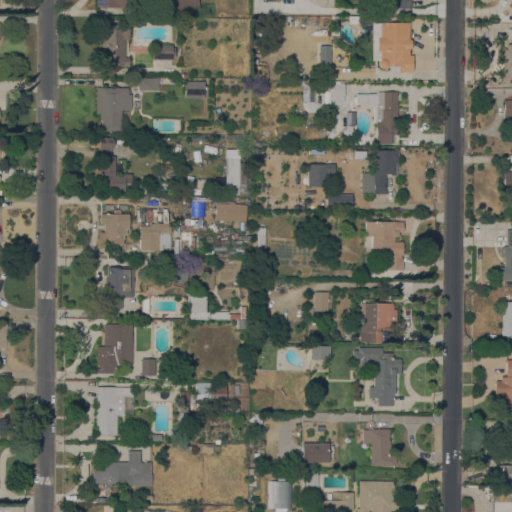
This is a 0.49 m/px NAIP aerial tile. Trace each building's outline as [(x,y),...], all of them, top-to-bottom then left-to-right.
[(198,0),(198,7),(195,7),(195,14),(172,13),(172,0),(198,0)] [(411,0),(411,8),(378,9),(377,0),(411,0)] [(409,39),(411,39),(411,48),(408,48),(408,55),(412,55),(412,72),(398,72),(398,66),(386,66),(384,68),(381,68),(378,65),(377,62),(380,60),(372,60),(372,49),(376,49),(376,39),(372,39),(372,23),(380,23),(380,22),(409,22),(409,39)] [(124,57),(129,57),(128,66),(113,66),(113,75),(102,75),(102,40),(98,40),(98,28),(102,28),(102,25),(117,25),(117,28),(128,29),(128,40),(124,40),(124,57)] [(172,60),(151,60),(151,44),(172,44),(172,60)] [(511,44),(511,82),(503,82),(502,80),(502,77),(503,75),(503,72),(503,56),(502,55),(502,51),(503,51),(503,49),(506,49),(506,44),(511,44)] [(329,65),(318,64),(319,45),(330,45),(329,65)] [(137,90),(138,78),(158,79),(158,90),(137,90)] [(184,81),(203,81),(204,98),(184,98),(184,81)] [(340,105),(330,105),(330,82),(343,82),(343,102),(340,105)] [(120,131),(100,131),(100,120),(99,120),(99,114),(96,114),(96,87),(128,88),(128,94),(131,94),(131,110),(121,110),(120,131)] [(372,122),(372,107),(368,107),(368,105),(355,105),(354,105),(354,97),(355,97),(355,94),(368,94),(368,95),(376,95),(376,92),(396,92),(396,109),(397,109),(397,123),(402,123),(402,134),(390,134),(390,143),(375,143),(375,122),(372,122)] [(510,144),(511,143),(511,99),(502,99),(502,116),(510,116),(510,144)] [(100,150),(98,150),(98,139),(111,139),(111,156),(114,156),(114,175),(119,175),(119,173),(131,173),(131,182),(124,182),(124,191),(113,191),(113,190),(99,190),(100,150)] [(216,147),(215,154),(202,151),(204,144),(216,147)] [(239,149),(239,159),(245,159),(245,192),(224,192),(224,149),(239,149)] [(360,172),(370,172),(370,158),(373,158),(373,149),(393,150),(393,149),(398,149),(398,163),(395,163),(395,175),(390,175),(390,173),(385,173),(385,179),(386,179),(386,194),(373,193),(373,194),(360,194),(360,172)] [(324,164),(324,160),(331,160),(331,163),(334,163),(334,172),(329,172),(329,187),(294,186),(294,175),(308,175),(308,163),(324,164)] [(511,214),(511,189),(503,189),(503,171),(511,171),(511,214)] [(208,179),(208,190),(196,190),(196,179),(208,179)] [(351,209),(339,209),(339,196),(351,196),(351,209)] [(215,203),(245,204),(245,222),(214,220),(215,203)] [(147,215),(169,215),(169,208),(181,208),(181,222),(147,221),(147,215)] [(114,213),(114,209),(119,209),(119,213),(128,213),(128,228),(126,228),(126,233),(123,233),(123,244),(106,244),(106,238),(99,238),(99,231),(103,231),(103,223),(100,223),(100,213),(114,213)] [(402,222),(402,232),(397,232),(397,236),(393,236),(393,241),(402,241),(402,254),(400,254),(400,258),(403,258),(403,270),(386,270),(386,254),(370,254),(371,236),(364,236),(364,221),(402,222)] [(139,225),(150,225),(150,223),(152,223),(153,223),(153,222),(157,222),(157,223),(169,223),(170,232),(157,232),(157,249),(139,249),(139,225)] [(255,248),(256,227),(265,227),(264,248),(255,248)] [(511,279),(497,279),(497,267),(503,267),(503,264),(505,264),(505,256),(502,256),(502,246),(506,246),(505,229),(511,229),(511,279)] [(132,297),(121,297),(121,308),(105,308),(106,282),(104,282),(104,277),(106,277),(106,267),(107,267),(107,259),(127,260),(126,266),(132,266),(132,297)] [(170,264),(170,263),(176,263),(176,264),(187,264),(186,282),(164,282),(164,264),(170,264)] [(313,291),(328,292),(327,311),(313,311),(313,291)] [(189,296),(204,296),(204,311),(228,312),(228,314),(239,314),(239,306),(245,306),(244,319),(228,318),(228,320),(192,319),(192,312),(189,312),(189,296)] [(511,301),(511,335),(501,335),(501,301),(511,301)] [(392,303),(392,309),(396,309),(395,326),(383,326),(383,328),(381,328),(381,343),(359,343),(359,322),(363,322),(363,303),(392,303)] [(115,365),(115,373),(95,373),(96,346),(103,346),(103,324),(131,324),(131,365),(115,365)] [(329,345),(329,359),(305,359),(305,346),(310,346),(310,345),(329,345)] [(373,360),(366,359),(366,361),(356,361),(356,347),(381,347),(381,353),(392,353),(392,358),(400,358),(400,361),(401,362),(401,366),(400,367),(400,373),(394,373),(394,393),(392,393),(392,406),(376,405),(376,398),(368,398),(368,386),(373,386),(373,360)] [(140,358),(154,358),(154,375),(140,375),(140,358)] [(511,410),(500,410),(500,394),(494,394),(494,381),(500,381),(500,377),(505,377),(505,360),(511,360),(511,410)] [(208,406),(208,383),(225,383),(225,406),(208,406)] [(95,435),(95,387),(133,387),(132,414),(122,413),(122,414),(116,414),(116,435),(95,435)] [(187,404),(179,404),(179,392),(187,392),(187,404)] [(511,425),(511,481),(495,481),(495,465),(510,465),(510,456),(507,456),(507,425),(511,425)] [(369,443),(362,443),(362,429),(369,429),(369,428),(388,428),(388,453),(394,453),(394,457),(395,457),(395,464),(394,464),(394,465),(369,466),(369,443)] [(160,434),(160,441),(151,441),(151,433),(160,434)] [(328,443),(328,462),(301,462),(301,443),(328,443)] [(212,444),(212,453),(200,453),(200,444),(212,444)] [(117,482),(117,483),(90,483),(90,474),(91,474),(91,462),(127,461),(127,450),(139,450),(139,461),(141,461),(141,462),(150,462),(150,485),(129,485),(129,482),(117,482)] [(259,469),(259,486),(247,486),(247,469),(259,469)] [(307,474),(307,470),(316,470),(316,474),(317,474),(317,489),(304,489),(304,474),(307,474)] [(269,481),(276,481),(276,477),(284,477),(284,481),(291,481),(291,508),(285,508),(285,511),(274,511),(274,508),(269,508),(269,499),(265,499),(265,494),(269,494),(269,481)] [(392,481),(392,484),(393,484),(393,489),(392,489),(392,501),(398,501),(398,511),(389,511),(370,511),(370,510),(367,510),(367,511),(355,511),(355,508),(357,508),(358,481),(392,481)] [(316,500),(326,500),(326,493),(330,493),(330,492),(353,492),(353,510),(316,509),(316,500)]
